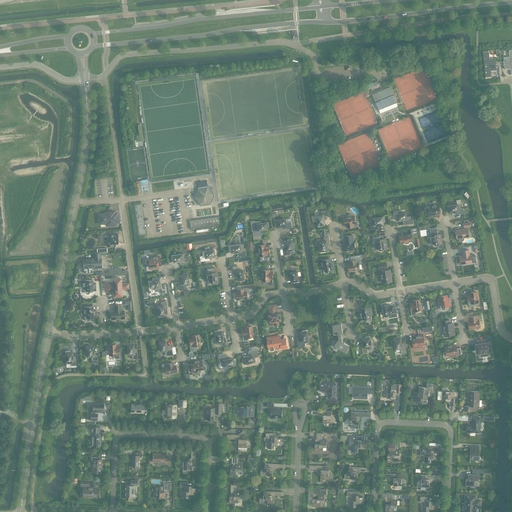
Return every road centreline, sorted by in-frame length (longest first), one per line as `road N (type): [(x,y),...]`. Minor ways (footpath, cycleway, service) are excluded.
road 1 (unclassified): [(48,332),(83,162),(84,80)]
road 2 (unclassified): [(84,80),(124,55),(280,42),(307,51),(315,65)]
road 3 (residential): [(373,511),(381,422),(450,429),(447,511)]
road 4 (residential): [(112,511),(115,441),(123,433),(206,438),(206,511)]
road 5 (secondary): [(92,46),(320,22)]
road 6 (secondary): [(317,7),(91,33)]
road 7 (secondary): [(328,22),(511,2)]
road 8 (unclassified): [(20,511),(48,332)]
